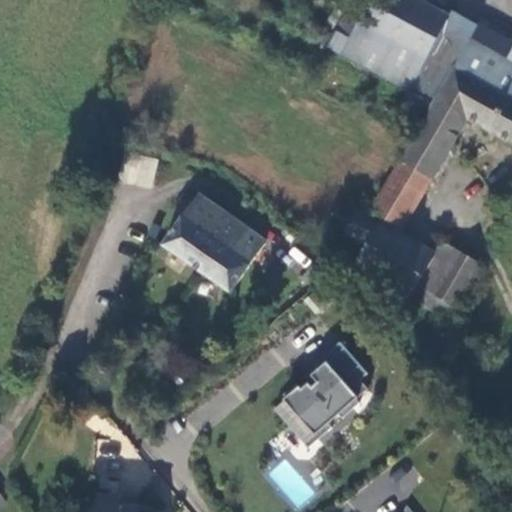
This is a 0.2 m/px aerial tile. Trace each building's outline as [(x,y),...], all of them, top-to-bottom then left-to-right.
[(372,0),(372,1),(442,39),(450,25),(452,15),(425,0),(372,0)] [(350,38),(340,54),(432,103),(472,37),(450,25),(442,39),(372,1),(350,38)] [(356,21),(344,15),(337,28),(348,35),(356,21)] [(350,38),(336,31),(327,47),(340,54),(350,38)] [(511,59),(472,37),(432,103),(370,213),(382,219),(404,231),(471,124),(511,146),(511,59)] [(158,161),(125,153),(118,182),(151,190),(158,161)] [(269,242),(200,193),(163,245),(203,274),(232,294),(253,265),(269,242)] [(358,209),(357,205),(339,202),(329,222),(346,231),(358,209)] [(445,320),(453,306),(437,295),(462,252),(439,240),(433,250),(404,231),(382,219),(380,222),(358,209),(346,231),(344,233),(366,246),(353,266),(445,320)] [(437,295),(453,306),(456,308),(481,265),(462,252),(437,295)] [(325,276),(314,265),(299,279),(310,290),(325,276)] [(300,387),(274,410),(309,450),(334,428),(331,424),(341,415),(344,418),(363,402),(359,398),(369,389),(362,381),(369,374),(341,343),(324,357),(329,362),(313,376),(319,383),(313,388),(310,384),(303,389),(300,387)] [(396,493),(417,489),(414,469),(393,472),(396,493)] [(0,492),(0,511),(9,504),(0,492)] [(139,511),(138,511),(121,509),(121,498),(98,497),(97,508),(92,511),(139,511)]
